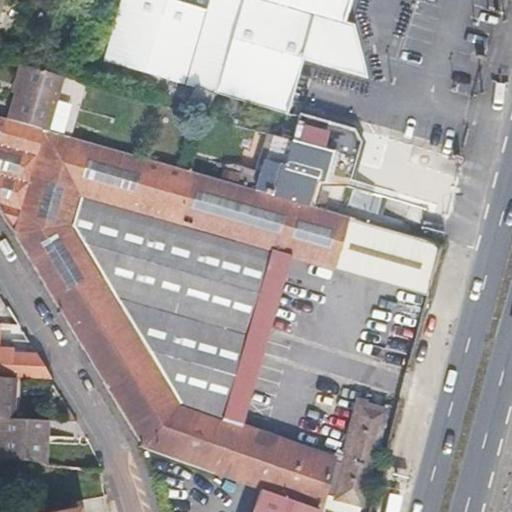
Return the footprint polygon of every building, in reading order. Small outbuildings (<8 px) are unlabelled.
[(119,0),(103,61),(287,114),(291,99),(301,61),(364,79),(351,25),(342,22),(348,0),(119,0)] [(22,66),(7,120),(47,132),(63,77),(59,76),(22,66)] [(283,130),(281,138),(354,159),(355,159),(360,142),(354,131),(300,116),(295,133),(283,130)] [(143,449),(232,481),(251,430),(241,428),(220,421),(271,250),(292,256),(428,296),(441,246),(308,207),(257,193),(221,182),(217,181),(178,170),(47,132),(7,120),(0,117),(0,210),(13,234),(143,449)] [(267,163),(324,179),(326,173),(347,179),(354,159),(281,138),(275,137),(267,163)] [(263,174),(257,193),(308,207),(316,180),(323,182),(324,179),(267,163),(263,174)] [(257,193),(263,174),(235,166),(226,166),(221,182),(257,193)] [(220,421),(241,428),(292,256),(271,250),(220,421)] [(0,377),(14,378),(50,380),(35,354),(0,352),(0,377)] [(0,418),(13,419),(14,378),(0,377),(0,418)] [(359,404),(334,499),(361,506),(386,411),(359,404)] [(0,459),(45,464),(47,421),(13,419),(0,418),(0,459)] [(264,435),(251,430),(232,481),(246,486),(259,490),(277,439),(264,435)] [(317,511),(334,453),(312,445),(310,451),(277,439),(259,490),(317,511)] [(259,490),(251,511),(319,511),(317,511),(259,490)] [(105,511),(103,496),(76,501),(77,509),(78,511),(105,511)]
